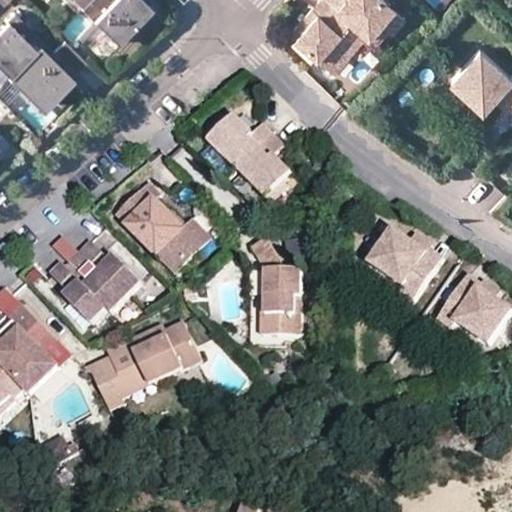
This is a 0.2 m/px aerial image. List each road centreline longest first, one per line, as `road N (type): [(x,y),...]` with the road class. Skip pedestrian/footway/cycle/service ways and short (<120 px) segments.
road 1 (residential): [(232,24),(325,127),(511,252)]
road 2 (residential): [(0,225),(232,24)]
